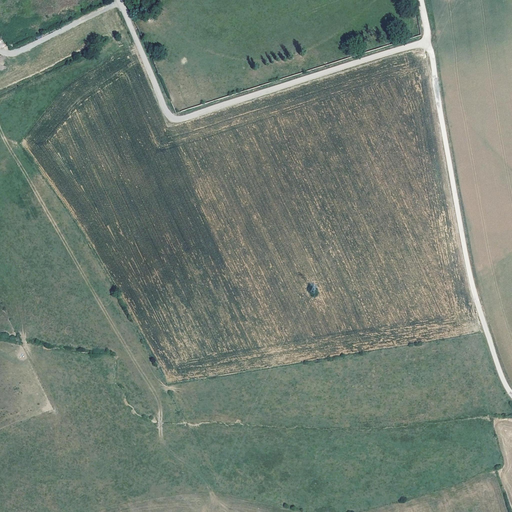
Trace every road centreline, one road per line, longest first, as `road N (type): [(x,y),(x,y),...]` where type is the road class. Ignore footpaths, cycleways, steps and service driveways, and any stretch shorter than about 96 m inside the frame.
road 1 (track): [(428,41),(475,278),(494,355),(511,385)]
road 2 (track): [(175,121),(428,41)]
road 3 (residential): [(118,0),(175,121)]
